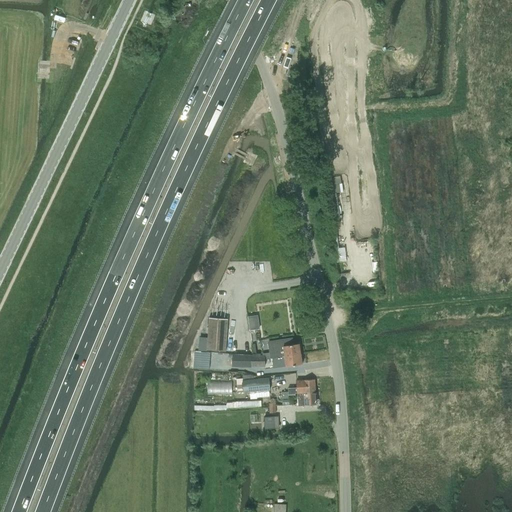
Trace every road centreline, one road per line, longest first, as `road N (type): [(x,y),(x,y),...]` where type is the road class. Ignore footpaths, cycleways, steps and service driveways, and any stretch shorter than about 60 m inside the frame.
road 1 (motorway): [(42,511),(160,223),(269,0)]
road 2 (motorway): [(245,0),(101,305),(19,511)]
road 3 (unclassified): [(346,511),(334,350),(269,82),(232,0)]
road 4 (tertiary): [(0,271),(129,0)]
